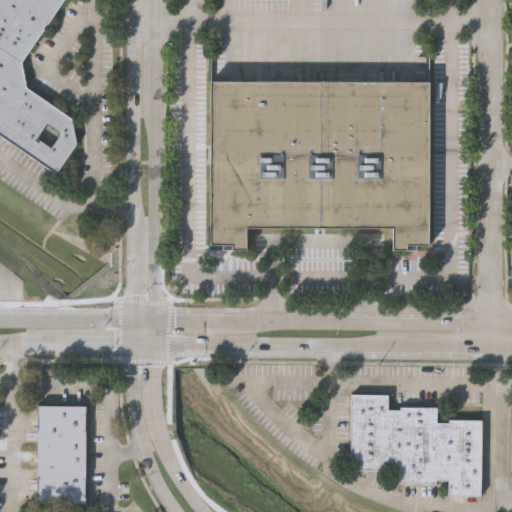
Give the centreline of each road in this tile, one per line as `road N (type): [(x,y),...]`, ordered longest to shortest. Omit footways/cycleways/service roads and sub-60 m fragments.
road 1 (residential): [(488,325),(492,0)]
road 2 (secondary): [(488,325),(226,321)]
road 3 (tertiary): [(156,252),(158,0)]
road 4 (tertiary): [(133,0),(133,236)]
road 5 (secondary): [(198,348),(407,351)]
road 6 (tertiary): [(210,511),(172,461),(155,398)]
road 7 (tertiary): [(132,395),(135,434),(174,511)]
